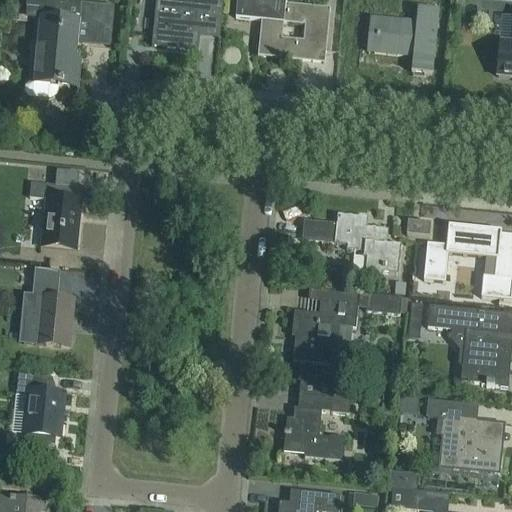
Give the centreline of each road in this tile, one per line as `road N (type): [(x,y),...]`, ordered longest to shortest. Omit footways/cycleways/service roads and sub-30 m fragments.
road 1 (residential): [(225,506),(95,493),(130,107)]
road 2 (residential): [(225,506),(262,120)]
road 3 (residential): [(511,145),(262,120)]
road 4 (residential): [(262,120),(130,107)]
